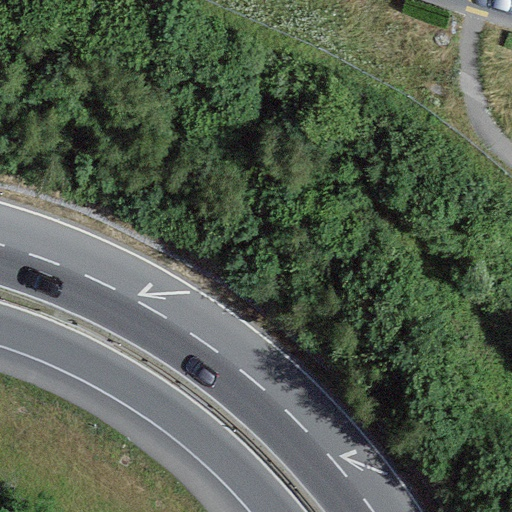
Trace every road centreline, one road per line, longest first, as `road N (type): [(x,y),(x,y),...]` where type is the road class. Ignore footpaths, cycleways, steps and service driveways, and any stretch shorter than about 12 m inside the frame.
road 1 (motorway): [(347,511),(239,394),(144,327),(0,267)]
road 2 (motorway): [(0,325),(66,349),(160,403),(276,511)]
